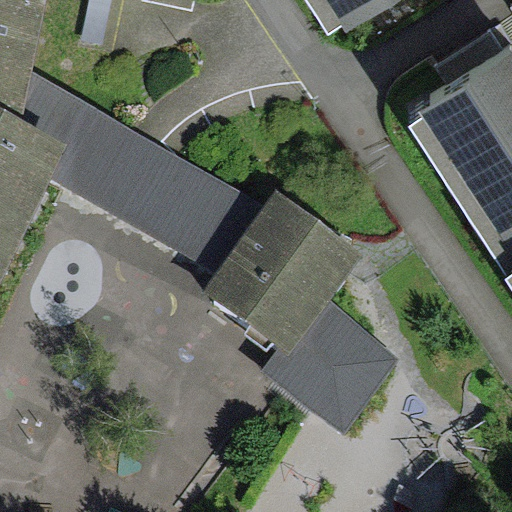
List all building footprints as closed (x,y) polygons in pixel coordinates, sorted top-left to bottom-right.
[(0,0),(0,306),(62,185),(100,107),(47,75),(53,0),(0,0)] [(307,0),(323,24),(359,0),(307,0)] [(511,251),(511,58),(498,38),(392,108),(495,263),(511,251)] [(222,276),(269,206),(100,107),(62,185),(222,276)] [(269,206),(222,276),(209,296),(280,342),(259,376),(348,441),(401,362),(342,304),(373,257),(284,182),(269,206)] [(511,288),(511,251),(495,263),(511,288)]
